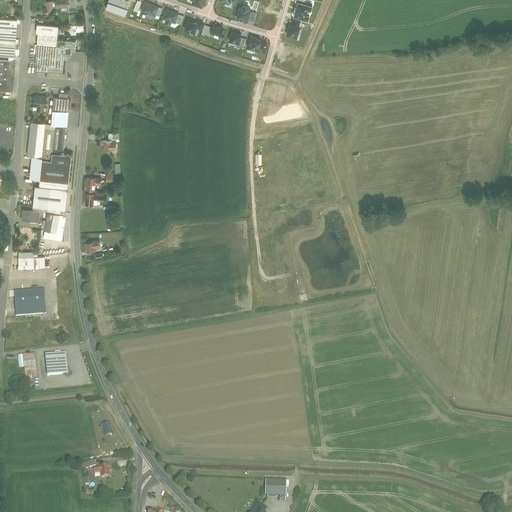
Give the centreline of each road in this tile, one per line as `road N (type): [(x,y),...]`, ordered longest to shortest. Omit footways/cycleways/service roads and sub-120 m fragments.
road 1 (tertiary): [(141,448),(103,374),(81,300),(76,215),(89,87)]
road 2 (residential): [(15,169),(0,345)]
